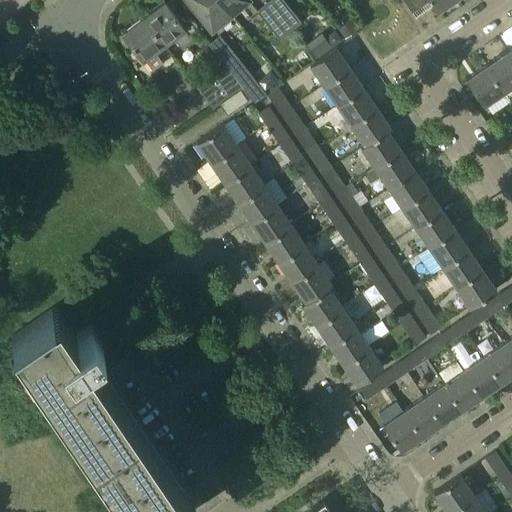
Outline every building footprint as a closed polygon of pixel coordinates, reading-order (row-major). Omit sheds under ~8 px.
[(24,0),(3,0),(10,10),(24,0)] [(189,0),(212,27),(215,24),(230,12),(220,0),(189,0)] [(220,0),(230,12),(245,0),(220,0)] [(285,0),(274,0),(270,4),(292,32),(303,23),(285,0)] [(404,0),(412,12),(429,0),(430,0),(438,11),(454,0),(404,0)] [(165,1),(144,16),(164,44),(173,37),(181,48),(192,40),(184,29),(185,28),(165,1)] [(270,4),(259,13),(281,40),(292,32),(270,4)] [(144,16),(123,32),(143,60),(144,59),(152,69),(163,62),(155,51),(164,44),(144,16)] [(349,16),(336,25),(344,37),(357,28),(349,16)] [(221,35),(210,44),(227,65),(229,66),(239,57),(221,35)] [(337,45),(309,64),(323,84),(351,66),(337,45)] [(511,58),(506,50),(486,64),(504,91),(511,85),(511,58)] [(486,64),(466,77),(484,104),(504,91),(486,64)] [(227,65),(198,85),(200,89),(205,96),(235,74),(229,66),(227,65)] [(351,66),(323,84),(337,105),(364,86),(351,66)] [(235,74),(205,96),(212,108),(220,102),(241,88),(244,86),(235,74)] [(364,86),(337,105),(350,124),(378,105),(364,86)] [(241,88),(220,102),(228,113),(248,99),(241,88)] [(284,95),(274,101),(281,113),(291,106),(284,95)] [(268,104),(258,110),(266,123),(276,116),(268,104)] [(378,105),(350,124),(364,144),(361,146),(361,147),(388,128),(391,126),(378,105)] [(297,115),(287,122),(295,133),(305,126),(297,115)] [(276,116),(266,123),(274,134),(284,127),(276,116)] [(223,122),(196,141),(210,161),(237,142),(223,122)] [(388,128),(361,147),(375,167),(402,148),(388,128)] [(311,134),(301,141),(308,152),(318,145),(311,134)] [(290,136),(280,142),(288,154),(298,147),(290,136)] [(237,142),(210,161),(224,181),(251,162),(237,142)] [(402,148),(375,167),(388,186),(416,168),(402,148)] [(303,155),(293,162),(301,173),(311,167),(303,155)] [(325,155),(315,161),(322,173),(332,166),(325,155)] [(251,162),(224,181),(237,200),(264,182),(251,162)] [(416,168),(388,186),(401,206),(429,187),(416,168)] [(317,175),(307,182),(315,193),(325,186),(317,175)] [(338,175),(328,181),(336,193),(346,186),(338,175)] [(264,182),(237,200),(251,220),(278,201),(264,182)] [(401,206),(392,213),(396,219),(406,213),(415,226),(443,207),(429,187),(401,206)] [(352,194),(342,201),(349,212),(359,206),(352,194)] [(330,195),(320,202),(328,213),(338,206),(330,195)] [(278,201),(251,220),(264,240),(291,221),(278,201)] [(443,207),(415,226),(429,246),(456,227),(443,207)] [(344,214),(334,221),(341,232),(351,226),(344,214)] [(365,214),(355,221),(363,232),(373,225),(365,214)] [(291,221),(264,240),(278,259),(305,240),(291,221)] [(373,225),(363,232),(376,252),(386,245),(373,225)] [(456,227),(429,246),(442,266),(470,247),(456,227)] [(357,234),(347,241),(361,261),(371,254),(357,234)] [(305,240),(278,259),(291,279),(318,260),(305,240)] [(470,247),(442,266),(456,286),(484,267),(470,247)] [(371,254),(361,261),(369,272),(378,265),(371,254)] [(392,254),(382,260),(390,272),(400,265),(392,254)] [(318,260),(291,279),(305,299),(332,280),(318,260)] [(484,267),(456,286),(470,306),(497,287),(484,267)] [(406,274),(396,281),(404,292),(414,285),(406,274)] [(385,275),(375,282),(383,293),(393,286),(385,275)] [(305,299),(301,301),(316,322),(343,304),(329,284),(333,281),(332,280),(305,299)] [(511,286),(511,284),(500,292),(506,302),(511,298),(511,286)] [(419,294),(409,301),(417,312),(427,305),(419,294)] [(399,295),(389,302),(396,313),(406,306),(399,295)] [(491,298),(480,305),(487,315),(498,308),(491,298)] [(343,304),(316,322),(329,342),(356,324),(343,304)] [(11,334),(85,441),(133,511),(188,511),(195,508),(96,363),(112,352),(92,322),(72,336),(51,306),(11,334)] [(471,311),(460,319),(467,329),(478,321),(471,311)] [(412,314),(402,321),(410,332),(420,326),(412,314)] [(433,314),(423,321),(431,332),(441,325),(433,314)] [(356,324),(329,342),(343,362),(369,343),(356,324)] [(451,325),(440,333),(447,342),(458,335),(451,325)] [(511,334),(503,340),(511,353),(511,334)] [(432,338),(420,346),(427,356),(438,348),(432,338)] [(511,353),(503,340),(483,354),(502,381),(511,374),(511,353)] [(369,343),(343,362),(357,383),(384,364),(369,343)] [(412,352),(400,360),(407,369),(418,362),(412,352)] [(483,354),(463,367),(482,395),(502,381),(483,354)] [(392,365),(381,373),(387,383),(399,375),(392,365)] [(463,367),(443,381),(462,408),(482,395),(463,367)] [(371,380),(360,387),(366,397),(378,389),(371,380)] [(443,381),(423,394),(442,422),(462,408),(443,381)] [(423,394),(404,408),(422,435),(442,422),(423,394)] [(404,408),(383,422),(401,450),(422,435),(404,408)] [(495,449),(485,456),(493,467),(503,460),(495,449)] [(511,473),(509,469),(499,476),(507,487),(511,483),(511,473)] [(461,472),(434,491),(448,511),(475,493),(461,472)] [(487,511),(475,493),(448,511),(487,511)] [(306,511),(330,511),(323,501),(306,511)]
